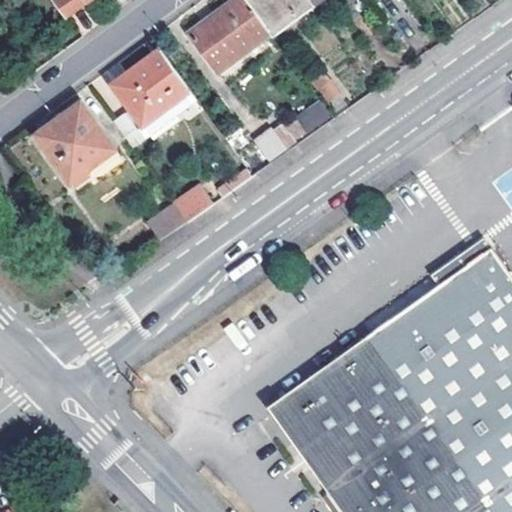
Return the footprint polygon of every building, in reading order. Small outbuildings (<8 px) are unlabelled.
[(55,0),(67,16),(84,3),(81,0),(55,0)] [(236,0),(189,33),(218,75),(258,47),(273,35),(248,0),(236,0)] [(248,0),(273,35),(315,5),(310,0),(248,0)] [(258,47),(218,75),(223,81),(263,53),(258,47)] [(116,85),(144,124),(190,92),(162,52),(116,85)] [(308,82),(331,103),(342,91),(320,70),(308,82)] [(38,134),(69,177),(85,165),(89,171),(116,151),(82,104),(38,134)] [(255,145),(268,163),(285,152),(271,132),(255,145)] [(187,223),(213,205),(201,186),(174,205),(187,223)] [(146,224),(159,243),(187,223),(174,205),(146,224)] [(103,251),(90,260),(100,274),(113,264),(103,251)] [(511,511),(511,273),(502,260),(391,338),(316,390),(278,417),(347,511),(511,511)]
